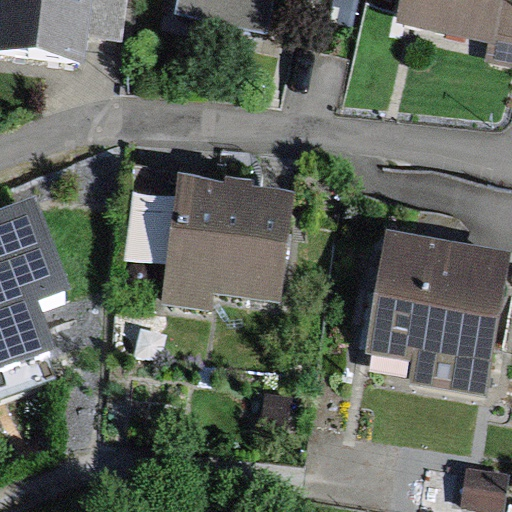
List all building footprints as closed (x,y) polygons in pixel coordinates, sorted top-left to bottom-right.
[(0,0),(0,56),(69,65),(72,40),(112,45),(117,0),(0,0)] [(403,0),(396,32),(511,59),(511,18),(492,14),(495,0),(403,0)] [(323,23),(346,27),(348,12),(325,8),(323,23)] [(270,309),(279,207),(174,198),(165,299),(270,309)] [(34,200),(0,212),(0,364),(52,347),(34,296),(64,285),(34,200)] [(497,263),(383,247),(367,364),(481,380),(497,263)] [(258,427),(280,428),(281,407),(259,406),(258,427)] [(472,511),(494,511),(498,483),(449,477),(445,508),(472,511)]
